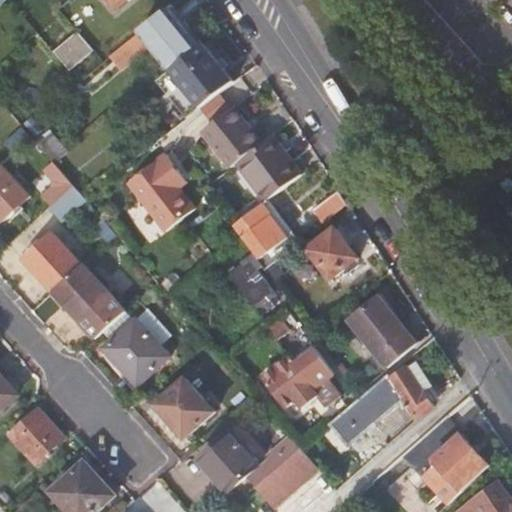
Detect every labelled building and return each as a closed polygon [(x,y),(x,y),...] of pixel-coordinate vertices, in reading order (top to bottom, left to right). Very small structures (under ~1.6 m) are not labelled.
[(151,43),(172,70),(202,46),(170,8),(116,53),(126,65),(151,43)] [(79,30),(55,50),(81,82),(106,62),(79,30)] [(202,46),(172,70),(203,108),(237,81),(205,43),(202,46)] [(202,133),(231,169),(241,161),(259,147),(243,127),(247,125),(233,108),(202,133)] [(259,147),(262,144),(247,125),(243,127),(259,147)] [(42,146),(57,163),(69,153),(55,135),(42,146)] [(303,175),(274,135),(262,144),(259,147),(241,161),(269,200),(270,199),(303,175)] [(168,154),(151,167),(188,216),(198,209),(182,188),(190,182),(168,154)] [(2,162),(0,164),(0,215),(3,219),(31,194),(2,162)] [(188,216),(151,167),(131,183),(168,232),(188,216)] [(318,206),(328,219),(348,204),(338,191),(318,206)] [(270,199),(269,200),(265,203),(290,237),(296,233),(270,199)] [(255,210),(234,226),(267,266),(301,240),(296,233),(290,237),(265,203),(255,210)] [(337,228),(311,248),(333,277),(359,256),(337,228)] [(26,257),(55,289),(83,264),(54,232),(26,257)] [(301,240),(267,266),(268,268),(302,242),(301,240)] [(241,268),(232,274),(255,305),(275,290),(263,273),(257,278),(243,259),(238,264),(241,268)] [(83,264),(55,289),(82,320),(112,293),(84,263),(83,264)] [(171,290),(182,281),(176,273),(165,282),(171,290)] [(378,297),(340,328),(371,366),(409,335),(378,297)] [(287,313),(268,326),(277,338),(295,325),(287,313)] [(139,384),(165,361),(135,326),(141,321),(139,318),(106,347),(139,384)] [(135,326),(165,361),(172,355),(141,321),(135,326)] [(290,355),(263,375),(286,407),(297,398),(303,406),(319,395),(327,405),(341,394),(330,379),(337,374),(316,346),(295,362),(290,355)] [(419,357),(411,364),(429,390),(437,384),(419,357)] [(394,377),(394,371),(362,396),(336,418),(335,419),(350,440),(351,442),(408,395),(423,416),(439,404),(429,390),(411,364),(394,377)] [(0,371),(0,410),(19,393),(0,371)] [(186,376),(156,402),(186,436),(216,410),(186,376)] [(41,408),(11,434),(37,463),(66,437),(41,408)] [(463,491),(492,465),(449,416),(405,455),(421,473),(435,459),(442,466),(463,491)] [(350,440),(335,419),(302,446),(320,465),(350,440)] [(230,432),(201,458),(230,491),(259,465),(230,432)] [(320,465),(302,446),(301,447),(258,484),(276,507),(322,467),(320,465)] [(436,472),(442,466),(435,459),(421,473),(424,476),(432,468),(436,472)] [(88,460),(51,493),(67,511),(97,511),(117,494),(88,460)] [(511,511),(511,492),(506,482),(460,511),(459,511),(511,511)]
